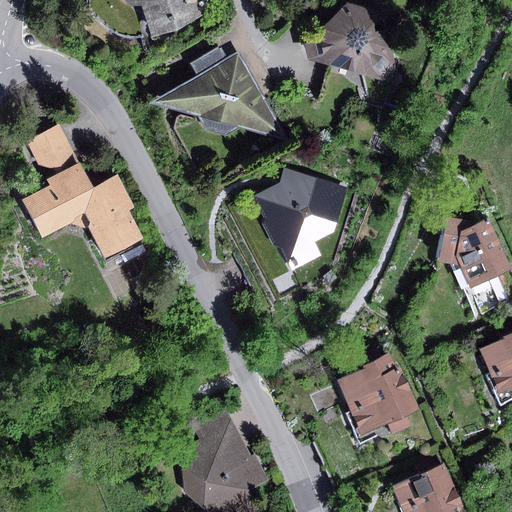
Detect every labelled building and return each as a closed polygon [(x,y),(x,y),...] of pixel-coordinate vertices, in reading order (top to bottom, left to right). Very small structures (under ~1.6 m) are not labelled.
[(89,0),(88,4),(89,10),(95,18),(106,27),(119,34),(131,36),(151,38),(179,30),(211,11),(207,0),(89,0)] [(347,3),(322,28),(317,39),(305,43),(308,60),(386,80),(397,69),(385,13),(347,3)] [(198,77),(150,103),(199,116),(205,129),(226,136),(240,127),(286,141),(239,55),(225,62),(219,51),(192,65),(198,77)] [(45,179),(78,163),(59,126),(26,142),(45,179)] [(96,187),(82,161),(78,163),(45,179),(48,185),(22,198),(43,238),(72,223),(89,229),(105,259),(144,239),(129,212),(136,208),(119,175),(96,187)] [(280,183),(253,198),(264,218),(262,224),(273,246),(282,248),(292,271),(320,258),(312,241),(338,229),(349,186),(284,169),(280,183)] [(471,288),(511,269),(511,267),(489,218),(477,224),(448,218),(440,263),(461,265),(471,288)] [(504,339),(480,350),(500,396),(511,390),(511,332),(503,337),(504,339)] [(416,409),(392,355),(384,359),(379,348),(354,360),(359,370),(338,380),(363,433),(387,422),(406,414),(416,409)] [(250,458),(226,410),(193,427),(199,439),(174,452),(182,467),(185,492),(206,509),(206,511),(258,511),(260,511),(251,494),(251,490),(269,480),(256,455),(250,458)] [(406,414),(387,422),(393,435),(411,427),(406,414)] [(467,511),(446,463),(392,486),(403,511),(467,511)]
